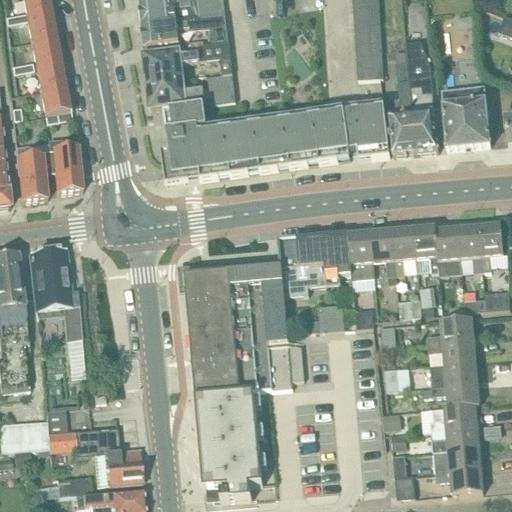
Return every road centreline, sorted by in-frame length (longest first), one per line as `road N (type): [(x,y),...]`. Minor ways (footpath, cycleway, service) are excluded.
road 1 (unclassified): [(135,227),(511,186)]
road 2 (residential): [(168,511),(135,227)]
road 3 (unclassified): [(135,227),(117,200),(84,0)]
road 4 (residential): [(0,238),(135,227)]
